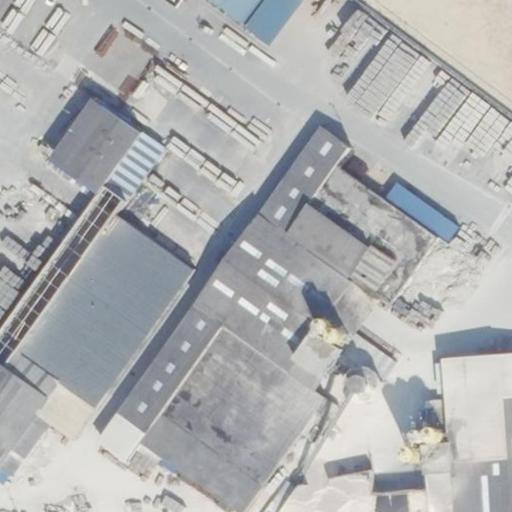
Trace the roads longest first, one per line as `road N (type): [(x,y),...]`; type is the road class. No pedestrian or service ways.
road 1 (unknown): [(369,419),(424,325),(511,319)]
road 2 (unclassified): [(502,207),(424,325)]
